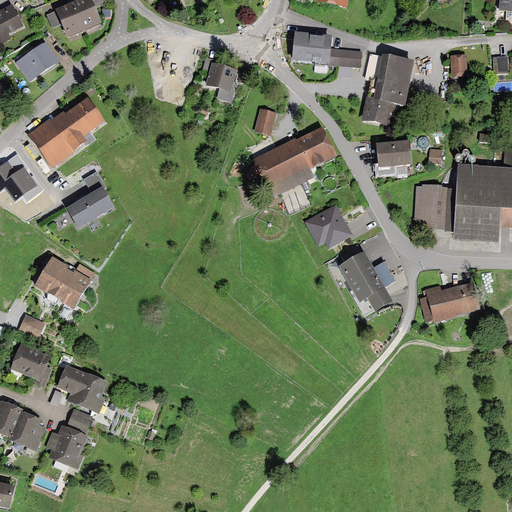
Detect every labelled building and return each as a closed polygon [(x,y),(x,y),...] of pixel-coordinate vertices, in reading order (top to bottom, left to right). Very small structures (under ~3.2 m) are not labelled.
[(87,0),(73,7),(83,30),(98,23),(88,0),(87,0)] [(317,0),(316,4),(343,11),(345,0),(317,0)] [(511,0),(498,0),(497,11),(511,12),(511,0)] [(57,13),(67,37),(83,30),(73,7),(57,13)] [(0,17),(0,43),(1,45),(9,40),(7,35),(21,27),(10,8),(0,13),(0,15),(1,17),(0,17)] [(296,37),(294,59),(329,63),(330,50),(331,41),(296,37)] [(17,65),(29,83),(56,64),(44,47),(17,65)] [(329,63),(328,66),(361,69),(362,54),(330,50),(329,63)] [(450,56),(450,78),(464,77),(463,55),(450,56)] [(411,64),(372,56),(366,81),(374,83),(366,121),(389,125),(393,103),(403,105),(411,64)] [(505,57),(491,58),(492,73),(506,73),(505,57)] [(212,62),(206,89),(229,94),(235,67),(212,62)] [(242,69),(239,85),(247,87),(250,71),(242,69)] [(28,138),(50,169),(83,145),(78,139),(101,123),(86,103),(64,118),(62,116),(49,126),(48,124),(28,138)] [(253,140),(270,144),(275,122),(258,118),(253,140)] [(303,171),(308,168),(333,156),(321,133),(297,145),(299,148),(290,153),(287,146),(256,161),(273,197),(308,180),(303,171)] [(489,143),(489,135),(479,134),(478,142),(489,143)] [(406,141),(376,143),(378,166),(408,164),(406,141)] [(503,167),(456,165),(455,189),(414,187),(412,228),(452,230),(452,238),(495,240),(496,226),(511,226),(511,150),(504,150),(503,167)] [(439,151),(428,150),(427,164),(438,164),(439,151)] [(16,173),(8,162),(0,167),(0,190),(0,191),(5,187),(15,201),(37,185),(24,167),(16,173)] [(100,192),(68,210),(79,230),(111,211),(100,192)] [(350,236),(335,210),(308,225),(318,242),(324,239),(330,247),(350,236)] [(358,252),(335,266),(358,302),(365,297),(373,310),(388,300),(358,252)] [(52,262),(36,288),(73,310),(88,283),(52,262)] [(420,298),(429,326),(476,313),(468,284),(420,298)] [(28,318),(22,330),(37,336),(43,324),(28,318)] [(47,359),(23,349),(15,368),(46,381),(51,370),(44,367),(47,359)] [(77,394),(85,376),(68,369),(61,387),(77,394)] [(85,376),(77,394),(74,401),(94,409),(105,385),(85,376)] [(54,404),(60,406),(63,393),(57,392),(54,404)] [(0,431),(12,436),(20,415),(21,413),(2,405),(0,411),(0,431)] [(90,430),(95,417),(76,410),(71,423),(90,430)] [(20,415),(12,436),(11,439),(36,449),(45,425),(20,415)] [(84,438),(64,430),(61,437),(54,434),(48,448),(55,451),(52,457),(73,466),(84,438)] [(0,505),(8,508),(13,489),(0,485),(0,505)]
